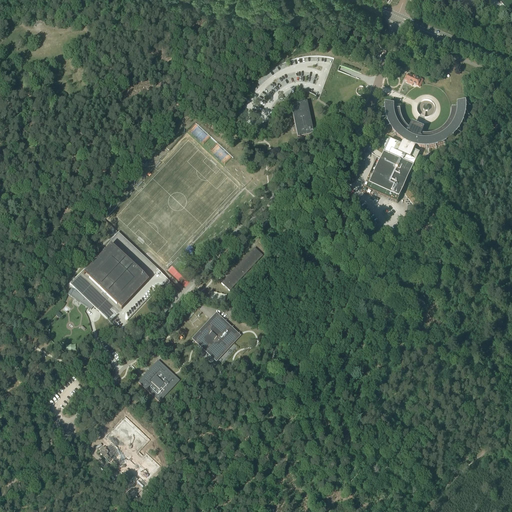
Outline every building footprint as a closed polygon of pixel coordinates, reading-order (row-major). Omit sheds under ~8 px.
[(416,78),(410,75),(410,76),(409,75),(408,77),(407,77),(405,81),(409,83),(408,84),(412,86),(413,84),(419,87),(423,81),(419,79),(420,78),(416,76),(416,78)] [(297,138),(313,135),(307,102),(290,106),(297,138)] [(454,136),(458,132),(460,128),(462,124),(464,119),(465,113),(465,108),(464,103),(464,102),(464,104),(461,105),(456,106),(456,108),(454,108),(452,108),(451,113),(450,117),(449,121),(446,125),(443,128),(440,130),(437,132),(434,134),(430,135),(426,135),(422,135),(421,135),(420,134),(422,131),(419,130),(418,130),(418,129),(418,128),(417,128),(416,128),(416,129),(412,127),(411,130),(410,129),(409,129),(407,126),(404,123),(403,120),(402,120),(401,117),(401,113),(400,110),(399,110),(395,110),(395,108),(395,107),(392,107),(387,106),(388,104),(387,104),(387,109),(387,115),(388,120),(389,123),(390,125),(392,128),(393,130),(396,134),(399,138),(403,141),(405,142),(403,146),(396,143),(393,142),(390,140),(386,148),(384,154),(386,155),(383,161),(381,160),(379,165),(368,190),(398,204),(414,167),(416,162),(420,154),(419,154),(416,152),(413,151),(414,148),(414,147),(415,147),(416,147),(418,147),(421,148),(423,148),(428,148),(432,148),(436,147),(440,146),(444,144),(448,142),(451,139),(454,136)] [(157,272),(116,234),(105,247),(107,249),(86,271),(84,269),(69,285),(75,290),(74,291),(71,289),(68,295),(91,310),(93,307),(110,322),(124,307),(157,272)] [(262,256),(256,250),(253,253),(252,252),(232,272),(234,274),(223,286),(229,291),(262,256)] [(242,319),(244,317),(238,310),(235,312),(242,319)] [(238,337),(219,319),(214,325),(211,322),(194,340),(216,360),(238,337)] [(159,401),(177,381),(158,363),(140,383),(159,401)]
